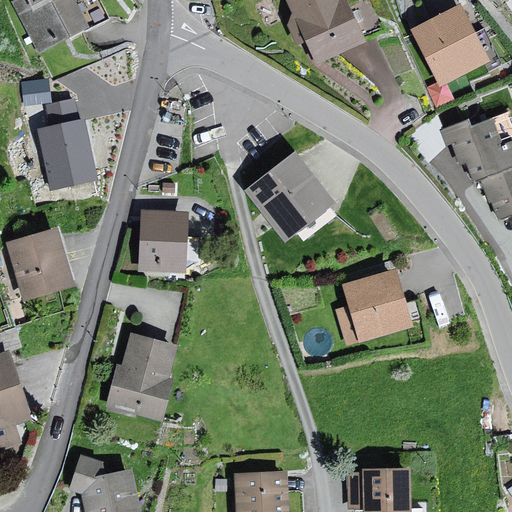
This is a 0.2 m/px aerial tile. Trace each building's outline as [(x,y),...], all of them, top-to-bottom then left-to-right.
[(33,0),(34,1),(20,8),(42,51),(87,27),(72,0),(33,0)] [(338,0),(291,0),(319,65),(366,46),(348,3),(341,6),(338,0)] [(461,8),(415,30),(441,82),(486,59),(461,8)] [(81,96),(54,95),(55,76),(24,75),(23,98),(49,98),(49,117),(80,118),(81,96)] [(511,146),(507,148),(497,122),(475,130),(472,122),(446,131),(453,149),(458,148),(465,168),(470,166),(477,185),(485,183),(493,204),(497,201),(503,220),(511,217),(511,146)] [(96,180),(84,125),(42,134),(54,188),(96,180)] [(334,203),(296,155),(282,167),(252,190),(290,238),(334,203)] [(188,214),(147,212),(143,268),(185,270),(188,214)] [(59,235),(13,247),(28,302),(74,289),(59,235)] [(397,271),(348,286),(354,306),(340,310),(350,343),(414,324),(397,271)] [(177,346),(135,335),(126,368),(119,366),(109,405),(163,420),(174,380),(168,378),(177,346)] [(11,358),(0,361),(0,450),(21,444),(16,426),(31,421),(11,358)] [(83,455),(73,488),(85,493),(89,511),(140,511),(131,470),(83,455)] [(366,473),(353,473),(354,508),(369,507),(369,511),(408,511),(408,509),(412,509),(411,468),(366,469),(366,473)] [(288,511),(286,472),(239,475),(241,511),(288,511)]
